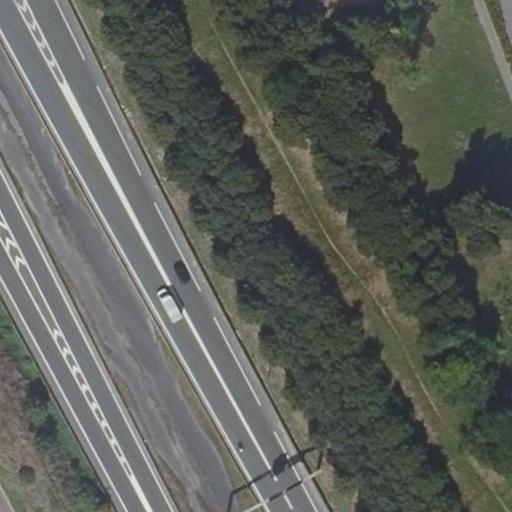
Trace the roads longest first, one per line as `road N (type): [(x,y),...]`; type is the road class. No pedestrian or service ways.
road 1 (motorway): [(280,488),(244,446),(0,14)]
road 2 (motorway): [(280,488),(264,437),(39,0)]
road 3 (trunk): [(0,203),(160,511)]
road 4 (trunk): [(0,255),(136,511)]
